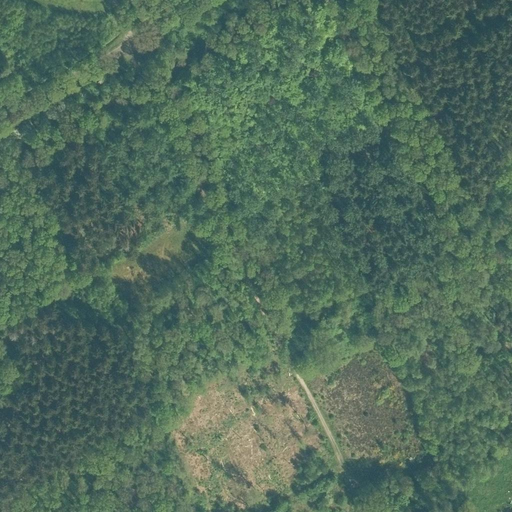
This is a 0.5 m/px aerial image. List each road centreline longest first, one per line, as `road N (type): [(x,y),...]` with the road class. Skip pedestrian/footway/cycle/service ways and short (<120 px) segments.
road 1 (track): [(361,511),(144,76)]
road 2 (unclassified): [(0,122),(201,0)]
